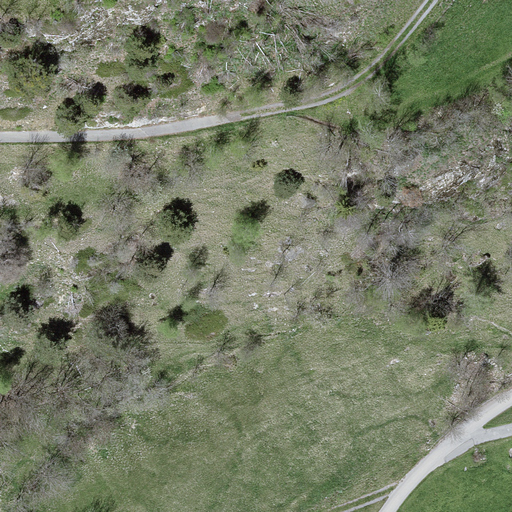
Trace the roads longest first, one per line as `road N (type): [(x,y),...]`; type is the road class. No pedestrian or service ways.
road 1 (track): [(465,0),(426,66),(382,97),(159,142),(0,140)]
road 2 (unclassified): [(388,511),(452,440),(511,398)]
